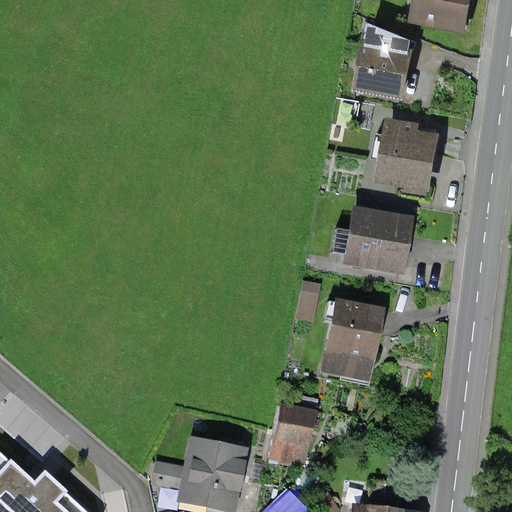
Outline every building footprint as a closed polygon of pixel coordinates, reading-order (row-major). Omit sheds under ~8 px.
[(468,0),(418,0),(415,17),(464,25),(468,0)] [(410,52),(365,46),(360,82),(405,89),(410,52)] [(424,117),(387,111),(375,180),(432,190),(443,129),(423,125),(424,117)] [(409,218),(352,209),(344,258),(400,268),(409,218)] [(384,308),(334,297),(319,365),(369,376),(384,308)] [(319,414),(285,407),(272,463),(306,471),(319,414)] [(358,425),(334,414),(324,435),(348,447),(358,425)] [(245,446),(190,437),(179,501),(234,510),(245,446)] [(85,511),(43,474),(7,511),(85,511)] [(336,511),(316,481),(309,495),(320,511),(336,511)]
